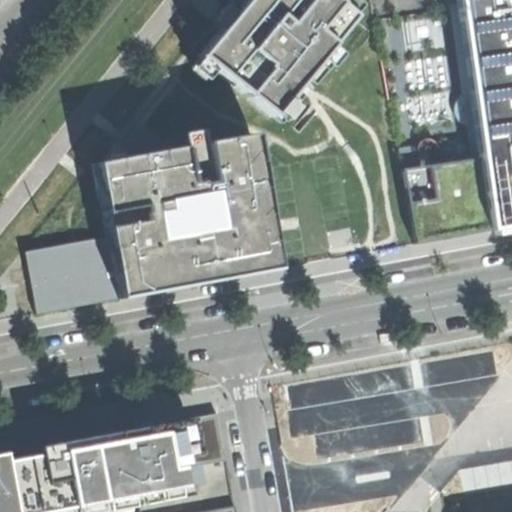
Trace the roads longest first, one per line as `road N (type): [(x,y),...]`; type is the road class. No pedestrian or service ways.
road 1 (tertiary): [(234,335),(511,284)]
road 2 (tertiary): [(0,395),(164,364),(234,335)]
road 3 (tertiary): [(234,335),(14,369)]
road 4 (unclassified): [(263,511),(234,335)]
